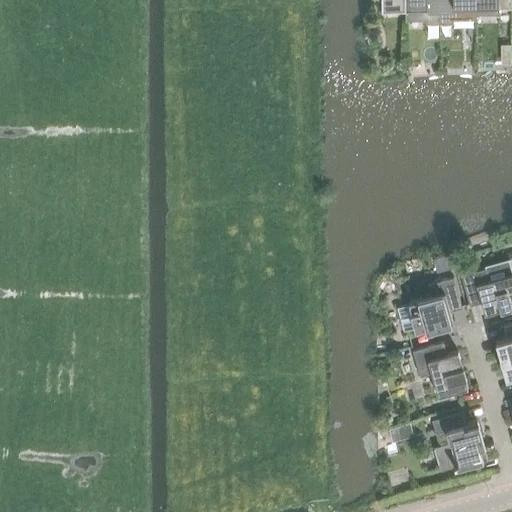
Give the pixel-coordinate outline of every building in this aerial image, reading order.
[(382,5),(403,5),(403,0),(380,0),(381,17),(382,17),(382,5)] [(439,10),(438,0),(403,0),(403,5),(403,20),(405,20),(405,19),(425,19),(425,23),(438,22),(438,23),(439,23),(439,10)] [(438,0),(439,10),(453,9),(453,21),(475,21),(474,4),(474,0),(438,0)] [(474,0),(474,4),(496,3),(496,9),(510,9),(509,0),(474,0)] [(449,255),(433,259),(436,271),(452,267),(449,255)] [(463,255),(452,258),(455,270),(466,267),(463,255)] [(486,268),(460,275),(469,305),(481,302),(484,313),(511,305),(511,273),(509,262),(486,268)] [(408,302),(408,305),(396,308),(403,331),(415,328),(416,332),(452,322),(449,311),(461,307),(453,277),(427,284),(430,296),(408,302)] [(506,337),(495,340),(505,377),(511,374),(511,322),(502,325),(506,337)] [(442,342),(412,350),(419,376),(431,373),(437,395),(467,387),(457,351),(446,354),(442,342)] [(462,411),(431,420),(435,433),(446,430),(450,443),(434,448),(440,469),(486,456),(476,420),(465,423),(462,411)] [(409,424),(397,427),(400,439),(412,436),(409,424)]
